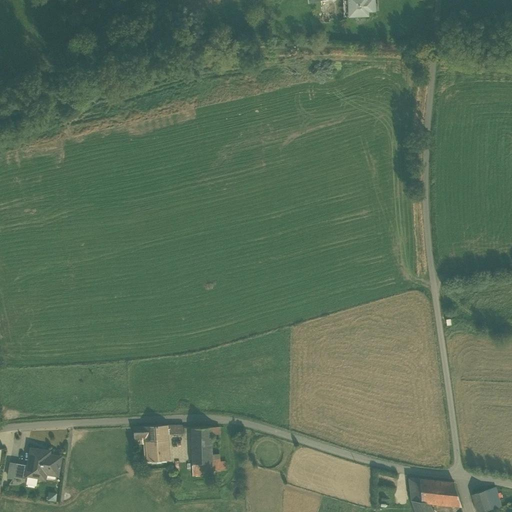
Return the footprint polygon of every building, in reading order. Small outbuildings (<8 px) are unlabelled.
[(348,0),(349,18),(367,17),(367,13),(371,13),(370,2),(366,2),(366,0),(348,0)] [(139,437),(139,438),(145,438),(145,435),(167,434),(185,433),(184,427),(181,425),(144,426),(133,427),(134,437),(135,437),(139,437)] [(191,428),(192,463),(212,463),(212,440),(211,427),(191,428)] [(146,444),(147,461),(169,459),(167,434),(145,435),(145,438),(146,444)] [(26,476),(27,476),(38,478),(39,472),(45,473),(57,475),(60,457),(49,455),(42,454),(43,451),(31,449),(28,465),(26,476)] [(14,477),(27,479),(27,476),(26,476),(28,465),(16,463),(9,462),(7,476),(14,477)] [(212,471),(212,463),(192,463),(192,475),(212,475),(212,471)] [(37,484),(38,478),(27,476),(27,479),(26,482),(27,484),(35,485),(37,484)] [(410,500),(421,501),(419,479),(408,478),(410,500)] [(461,507),(453,482),(419,479),(421,501),(421,502),(429,503),(461,507)] [(472,494),(477,511),(482,511),(501,506),(494,486),(472,494)] [(432,511),(429,503),(421,502),(421,501),(410,500),(414,511),(432,511)]
